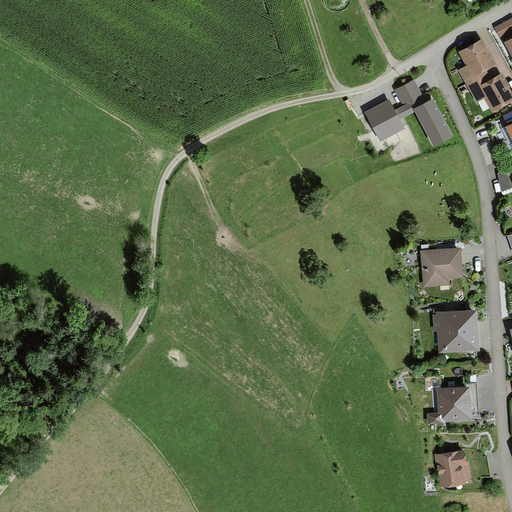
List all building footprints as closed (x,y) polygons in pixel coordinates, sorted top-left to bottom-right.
[(351,2),(350,0),(323,0),(325,3),(328,7),(332,9),(336,11),(341,10),(345,9),(348,6),(351,2)] [(511,32),(511,16),(495,26),(502,38),(511,32)] [(497,62),(483,36),(459,48),(467,64),(459,68),(476,100),(485,96),(492,109),(510,100),(511,102),(511,88),(502,69),(492,74),(488,67),(497,62)] [(414,77),(395,88),(403,103),(395,107),(400,118),(417,109),(434,142),(454,132),(434,93),(425,98),(414,77)] [(395,107),(390,97),(365,109),(381,138),(405,125),(400,118),(395,107)] [(511,110),(503,115),(505,119),(511,115),(511,110)] [(511,182),(506,168),(499,172),(502,190),(511,186),(511,182)] [(461,247),(421,249),(423,286),(449,284),(449,276),(463,275),(461,247)] [(479,347),(476,307),(436,309),(436,312),(433,312),(434,329),(439,329),(440,349),(479,347)] [(472,415),(469,383),(438,385),(440,411),(428,411),(429,422),(444,421),(444,417),(457,416),(472,415)] [(464,448),(434,452),(439,485),(466,481),(466,479),(471,478),(468,461),(466,462),(464,448)]
